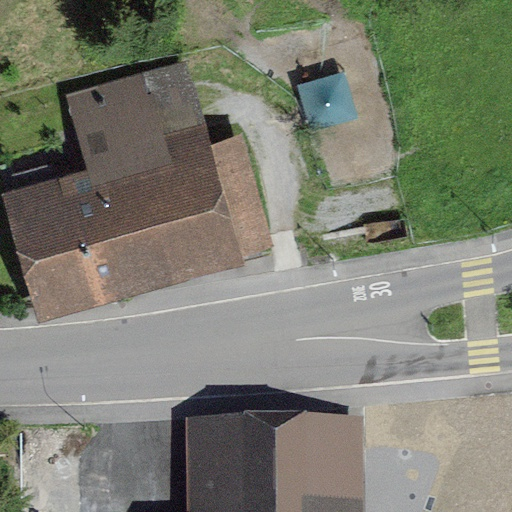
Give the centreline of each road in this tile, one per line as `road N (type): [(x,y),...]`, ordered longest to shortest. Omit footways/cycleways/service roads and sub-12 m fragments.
road 1 (residential): [(511,268),(140,357)]
road 2 (residential): [(140,357),(511,353)]
road 3 (residential): [(140,357),(0,369)]
